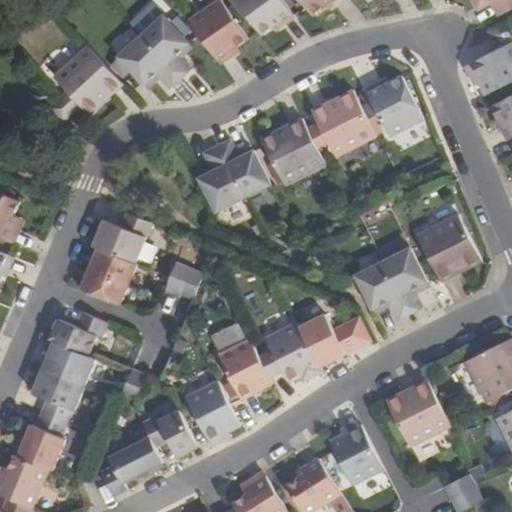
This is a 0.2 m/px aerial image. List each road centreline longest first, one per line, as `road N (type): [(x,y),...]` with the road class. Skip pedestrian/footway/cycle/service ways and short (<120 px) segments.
road 1 (residential): [(511,258),(429,43),(407,36),(308,61),(218,111),(135,129),(108,146),(45,284)]
road 2 (residential): [(511,292),(344,383)]
road 3 (residential): [(344,383),(198,470)]
road 4 (residential): [(408,511),(344,383)]
road 5 (residential): [(160,335),(45,284)]
road 6 (residential): [(45,284),(0,399)]
